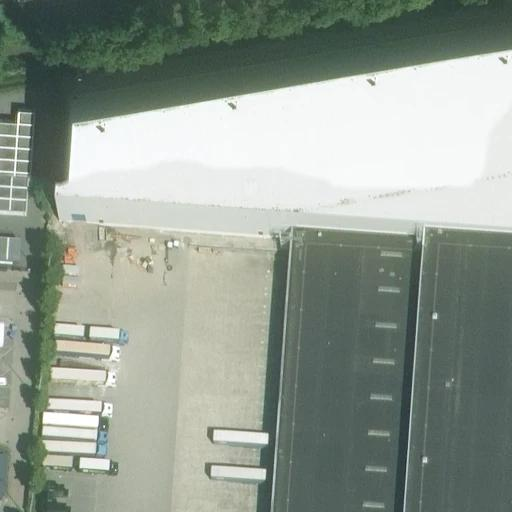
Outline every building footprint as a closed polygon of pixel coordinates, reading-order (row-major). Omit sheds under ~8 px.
[(511,511),(511,21),(68,96),(59,223),(99,225),(191,232),(297,239),(277,511),(511,511)] [(32,121),(33,109),(17,108),(16,120),(32,121)] [(0,130),(16,132),(16,120),(0,118),(0,130)] [(32,133),(32,121),(16,120),(16,132),(32,133)] [(0,142),(15,144),(16,132),(0,130),(0,142)] [(31,145),(32,133),(16,132),(15,144),(31,145)] [(0,154),(14,156),(15,144),(0,142),(0,154)] [(30,157),(31,145),(15,144),(14,156),(30,157)] [(0,166),(13,168),(14,156),(0,154),(0,166)] [(29,169),(30,157),(14,156),(13,168),(29,169)] [(0,179),(12,180),(13,168),(0,166),(0,179)] [(28,181),(29,169),(13,168),(12,180),(28,181)] [(0,191),(12,192),(12,180),(0,179),(0,191)] [(28,193),(28,181),(12,180),(12,192),(28,193)] [(0,203),(11,204),(12,192),(0,191),(0,203)] [(27,205),(28,193),(12,192),(11,204),(27,205)] [(0,215),(10,216),(11,204),(0,203),(0,215)] [(26,217),(27,205),(11,204),(10,216),(26,217)] [(16,270),(19,242),(7,241),(4,269),(16,270)]
